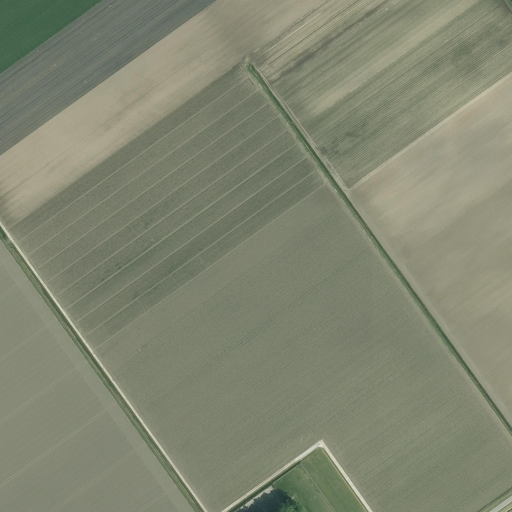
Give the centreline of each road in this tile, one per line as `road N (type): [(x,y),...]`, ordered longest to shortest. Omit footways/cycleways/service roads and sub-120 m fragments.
road 1 (track): [(0,223),(205,511)]
road 2 (track): [(223,511),(301,457),(340,511)]
